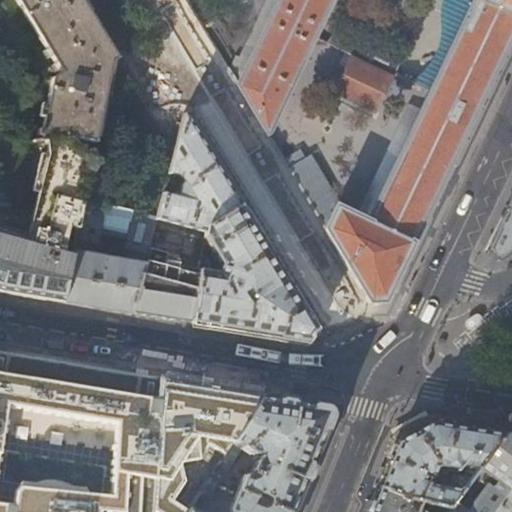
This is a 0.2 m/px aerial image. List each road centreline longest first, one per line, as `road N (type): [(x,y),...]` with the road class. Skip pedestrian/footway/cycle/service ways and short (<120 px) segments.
road 1 (residential): [(373,371),(301,370),(0,323)]
road 2 (tertiary): [(439,275),(511,124)]
road 3 (tertiary): [(331,511),(373,371)]
road 4 (residential): [(511,405),(433,392),(373,371)]
